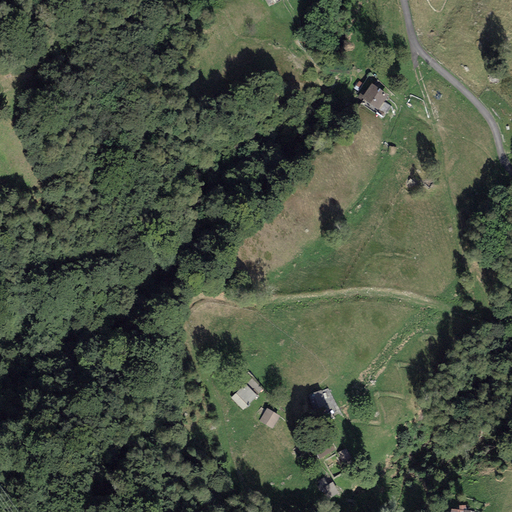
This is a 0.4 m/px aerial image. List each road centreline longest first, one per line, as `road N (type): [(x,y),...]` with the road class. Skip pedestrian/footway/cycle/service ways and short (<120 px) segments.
road 1 (track): [(413,40),(483,313),(371,291),(260,300),(213,293),(191,301),(182,319),(213,394),(243,511)]
road 2 (track): [(502,162),(485,112),(418,51),(403,0)]
